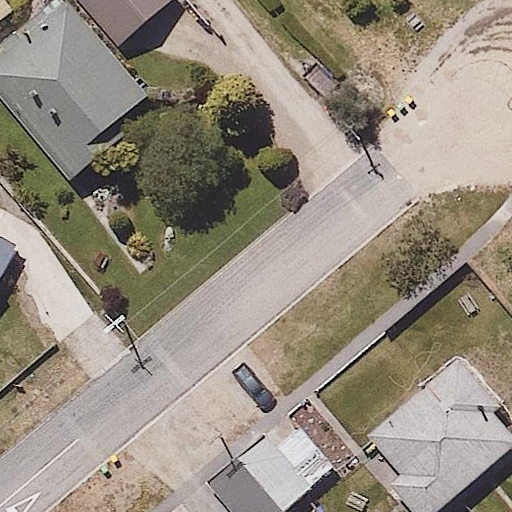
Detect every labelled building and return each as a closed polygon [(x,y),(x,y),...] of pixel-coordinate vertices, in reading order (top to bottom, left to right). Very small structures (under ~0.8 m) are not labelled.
[(0,0),(0,11),(12,0),(0,0)] [(147,84),(68,0),(41,0),(0,38),(0,100),(60,165),(147,84)] [(86,0),(119,35),(157,0),(86,0)] [(0,233),(0,284),(19,243),(0,233)] [(511,431),(443,365),(376,435),(406,464),(392,478),(427,511),(440,511),(511,437),(511,431)] [(296,413),(211,482),(236,511),(324,511),(356,486),(296,413)]
